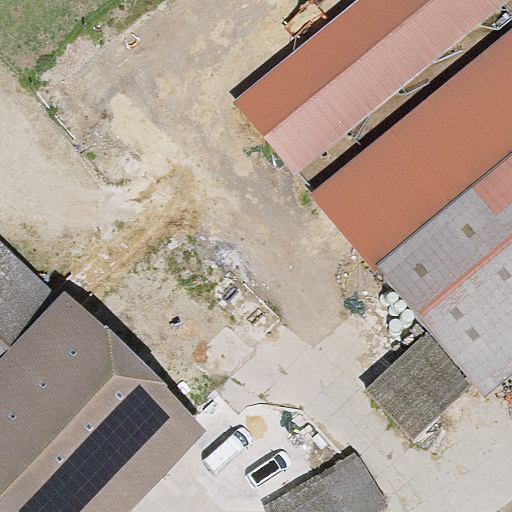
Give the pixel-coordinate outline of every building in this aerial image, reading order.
[(354,0),(236,93),(296,168),(508,0),(354,0)] [(360,151),(511,24),(511,0),(510,0),(347,135),(360,151)] [(439,327),(379,392),(432,442),(485,390),(502,402),(511,393),(511,164),(388,263),(439,327)] [(0,216),(0,511),(136,511),(214,438),(0,216)] [(372,450),(278,501),(284,511),(395,511),(403,508),(372,450)]
